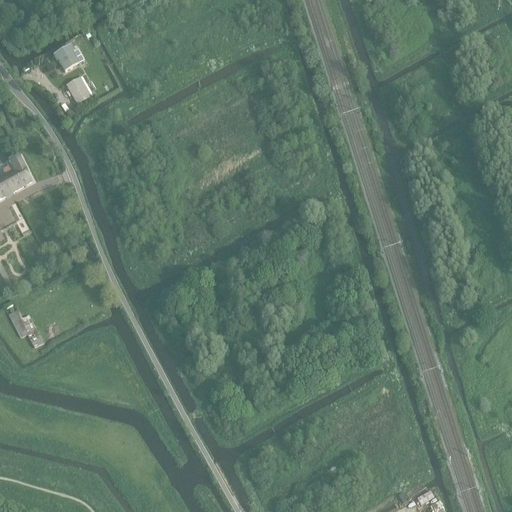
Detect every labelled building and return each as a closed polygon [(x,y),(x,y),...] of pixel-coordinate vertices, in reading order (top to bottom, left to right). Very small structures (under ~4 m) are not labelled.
[(58,62),(65,74),(79,66),(79,65),(84,62),(76,48),(73,50),(72,48),(61,54),(57,56),(60,61),(58,62)] [(93,98),(82,79),(67,88),(78,107),(93,98)] [(0,201),(32,184),(19,158),(9,162),(12,167),(3,172),(6,176),(0,179),(0,201)] [(27,336),(34,350),(43,346),(28,318),(23,321),(19,312),(9,317),(13,326),(21,340),(27,336)] [(439,502),(431,509),(434,511),(440,511),(445,508),(439,502)]
